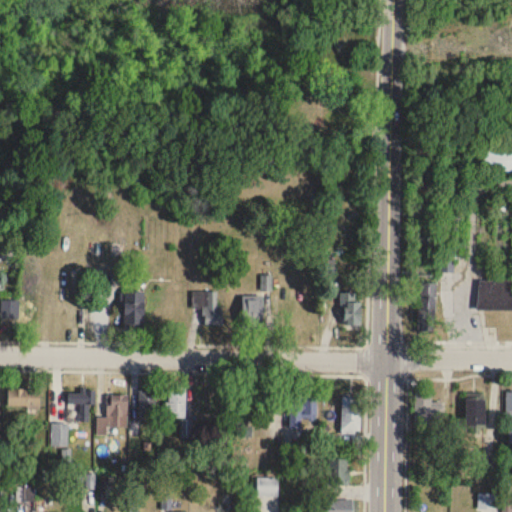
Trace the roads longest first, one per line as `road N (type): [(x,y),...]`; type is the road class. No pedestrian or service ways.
road 1 (secondary): [(383,511),(392,0)]
road 2 (residential): [(0,354),(511,357)]
